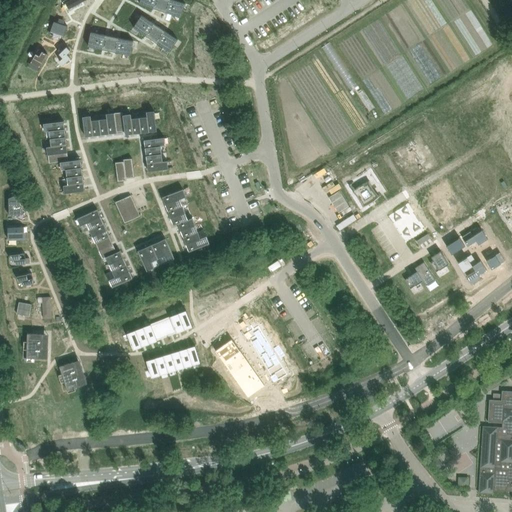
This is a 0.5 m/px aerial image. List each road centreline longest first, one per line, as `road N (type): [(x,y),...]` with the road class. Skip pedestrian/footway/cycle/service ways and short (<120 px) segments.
road 1 (unclassified): [(86,476),(222,463),(315,440),(377,411)]
road 2 (residential): [(408,359),(310,211),(277,189),(268,150)]
road 3 (residential): [(68,211),(140,182),(201,173),(268,150)]
road 4 (residential): [(511,284),(408,359)]
road 5 (unclassified): [(455,511),(377,411)]
road 6 (residential): [(258,67),(362,0)]
